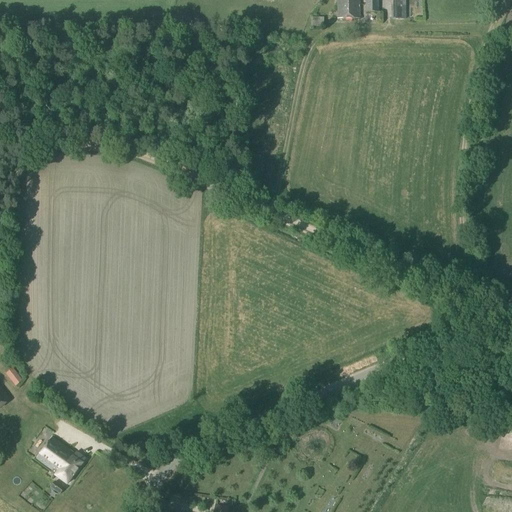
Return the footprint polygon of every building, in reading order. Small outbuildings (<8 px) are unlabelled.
[(337,0),(338,19),(360,19),(359,0),(337,0)] [(365,0),(366,13),(378,13),(378,0),(365,0)] [(391,0),(391,12),(405,12),(404,0),(391,0)] [(405,12),(391,12),(391,20),(405,20),(405,12)] [(16,387),(23,381),(13,369),(6,374),(16,387)] [(0,407),(10,400),(0,386),(0,407)] [(333,429),(343,432),(345,425),(336,422),(333,429)] [(75,454),(53,437),(37,460),(53,471),(52,472),(68,484),(86,459),(76,452),(75,454)] [(60,495),(64,488),(55,482),(50,488),(60,495)]
